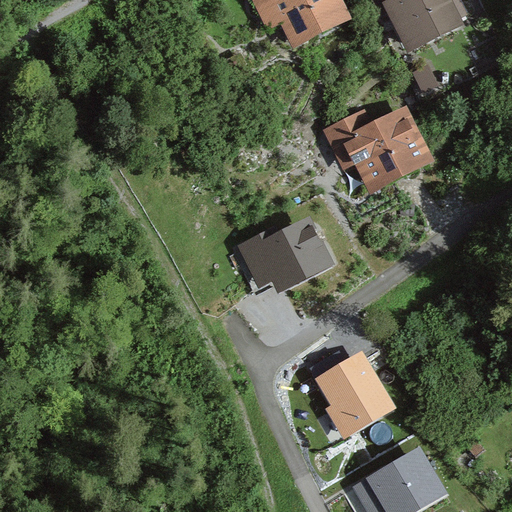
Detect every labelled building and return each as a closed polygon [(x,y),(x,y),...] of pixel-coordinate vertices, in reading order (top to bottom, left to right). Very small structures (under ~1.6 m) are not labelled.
[(277,6),(294,40),(342,17),(333,0),(257,0),(264,13),(277,6)] [(377,0),(383,13),(392,8),(411,46),(454,25),(451,20),(461,15),(453,0),(377,0)] [(424,91),(435,85),(427,69),(416,75),(424,91)] [(375,219),(402,205),(388,177),(422,160),(402,120),(372,135),(363,117),(329,134),(338,151),(353,144),(373,184),(361,191),(375,219)] [(305,230),(279,243),(274,234),(235,253),(252,289),(279,277),(282,283),(321,264),(305,230)] [(369,348),(318,375),(351,436),(402,409),(369,348)] [(469,449),(475,456),(483,451),(477,443),(469,449)] [(405,511),(438,493),(418,458),(377,483),(373,477),(345,494),(355,511),(405,511)]
